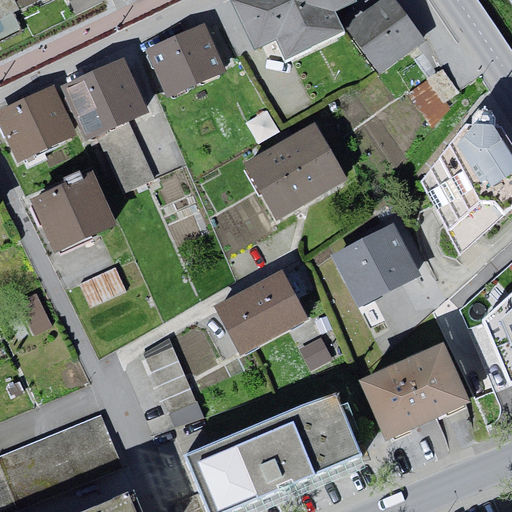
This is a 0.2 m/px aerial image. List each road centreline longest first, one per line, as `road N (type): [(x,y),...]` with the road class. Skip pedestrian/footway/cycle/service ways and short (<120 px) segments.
road 1 (residential): [(0,173),(163,511)]
road 2 (residential): [(0,94),(201,0)]
road 3 (tertiary): [(390,511),(511,460)]
